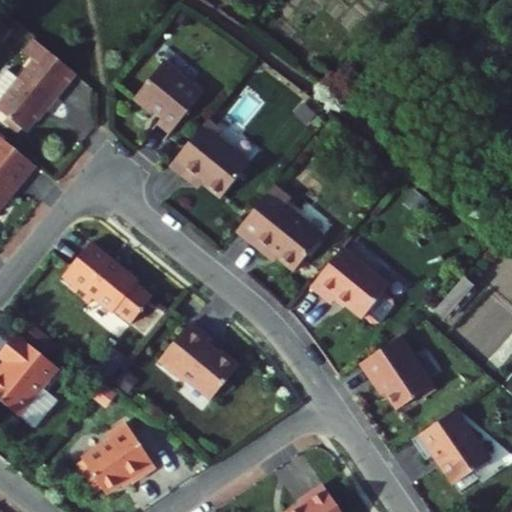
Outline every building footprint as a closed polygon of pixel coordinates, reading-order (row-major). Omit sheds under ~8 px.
[(85,85),(43,51),(33,63),(41,70),(26,88),(4,115),(34,140),(54,116),(57,119),(85,85)] [(185,77),(170,64),(138,102),(153,115),(185,77)] [(209,97),(185,77),(153,115),(156,118),(159,114),(166,120),(161,127),(174,139),(209,97)] [(26,88),(16,79),(0,98),(0,111),(4,115),(26,88)] [(225,136),(213,126),(174,172),(187,183),(192,176),(225,205),(254,170),(220,141),(225,136)] [(47,176),(5,142),(0,148),(0,217),(5,221),(26,195),(29,198),(47,176)] [(294,275),(325,238),(285,205),(290,200),(278,190),(240,235),(264,256),(268,252),(294,275)] [(122,274),(91,248),(64,280),(74,289),(70,295),(89,311),(95,304),(115,321),(116,319),(132,332),(141,322),(148,321),(147,315),(155,305),(140,293),(140,289),(129,280),(126,281),(120,276),(122,274)] [(391,291),(344,253),(311,292),(332,309),(338,302),(363,324),(365,322),(375,329),(381,329),(395,312),(394,306),(385,298),(391,291)] [(444,324),(473,292),(463,283),(434,315),(444,324)] [(213,410),(241,377),(222,361),(220,363),(211,355),(214,352),(191,332),(159,369),(185,391),(187,388),(213,410)] [(365,362),(380,384),(383,382),(402,410),(441,382),(407,333),(365,362)] [(0,407),(19,424),(59,376),(17,341),(0,361),(0,363),(7,370),(0,378),(0,407)] [(491,457),(456,408),(413,439),(428,459),(435,453),(462,490),(481,477),(475,469),(491,457)] [(132,449),(121,434),(102,448),(105,452),(77,471),(103,508),(127,491),(130,495),(153,479),(152,476),(132,449)] [(138,445),(132,449),(152,476),(157,473),(138,445)] [(339,511),(324,489),(299,506),(301,509),(297,511),(339,511)]
